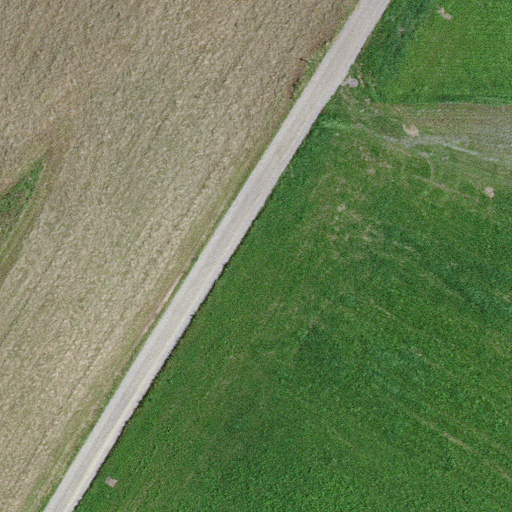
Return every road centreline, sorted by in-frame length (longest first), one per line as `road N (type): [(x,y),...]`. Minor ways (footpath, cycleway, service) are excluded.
road 1 (track): [(364,0),(111,398),(49,511)]
road 2 (track): [(317,78),(511,152)]
